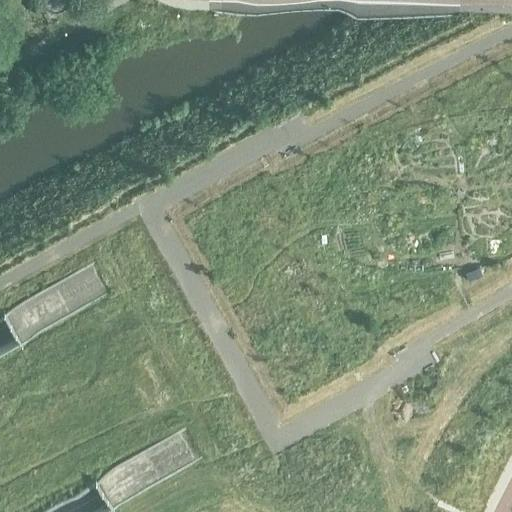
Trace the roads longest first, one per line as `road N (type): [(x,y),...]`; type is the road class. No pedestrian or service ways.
road 1 (motorway): [(0,445),(511,161)]
road 2 (motorway): [(0,485),(511,202)]
road 3 (motorway): [(511,112),(0,394)]
road 4 (motorway): [(511,61),(0,343)]
road 5 (motorway): [(511,19),(0,289)]
road 6 (motorway): [(57,511),(511,260)]
road 7 (motorway): [(143,511),(511,302)]
road 8 (track): [(361,394),(397,511)]
